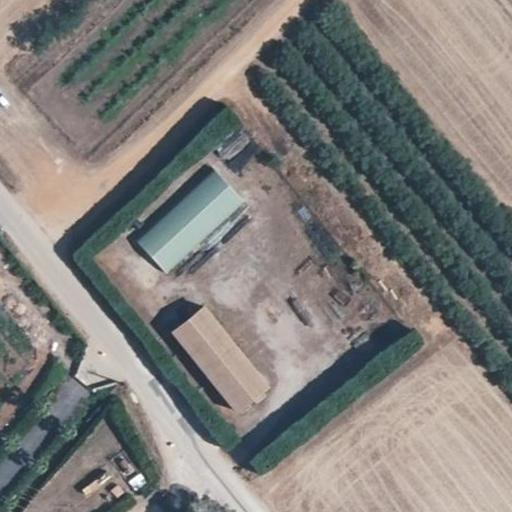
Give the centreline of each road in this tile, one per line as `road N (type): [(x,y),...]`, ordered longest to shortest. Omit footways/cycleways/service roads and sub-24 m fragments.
road 1 (tertiary): [(244,511),(0,208)]
road 2 (track): [(31,246),(136,164),(299,0)]
road 3 (track): [(110,344),(0,480)]
